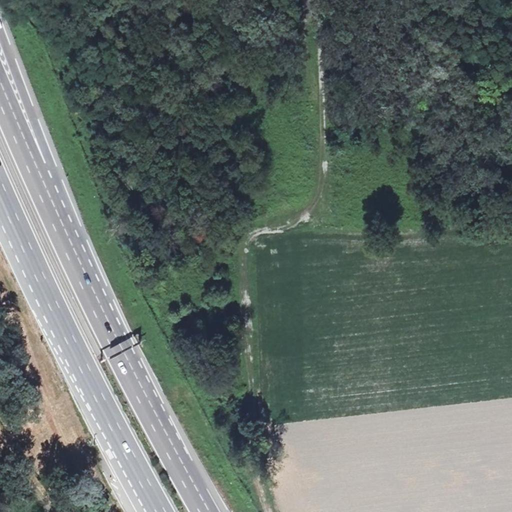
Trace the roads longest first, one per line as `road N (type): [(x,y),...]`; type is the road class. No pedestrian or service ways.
road 1 (track): [(263,511),(251,230),(289,220),(306,197),(297,0)]
road 2 (motorway): [(0,192),(162,511)]
road 3 (motorway): [(209,511),(65,237)]
road 4 (motorway): [(65,237),(48,162),(0,29)]
road 5 (motorway): [(65,237),(0,82)]
road 6 (track): [(43,412),(0,287)]
